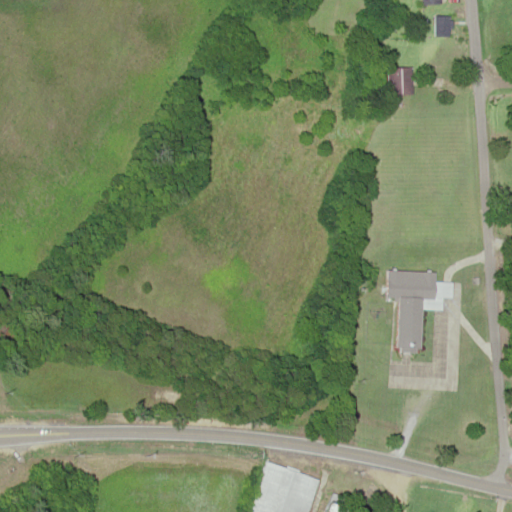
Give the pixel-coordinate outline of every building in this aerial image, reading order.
[(431,12),(444,10),(447,32),(434,34),(431,12)] [(385,67),(406,68),(406,91),(384,90),(385,67)] [(384,269),(432,272),(431,293),(383,291),(384,269)] [(393,297),(419,297),(417,346),(392,346),(393,297)] [(240,511),(264,461),(312,483),(298,511),(240,511)]
